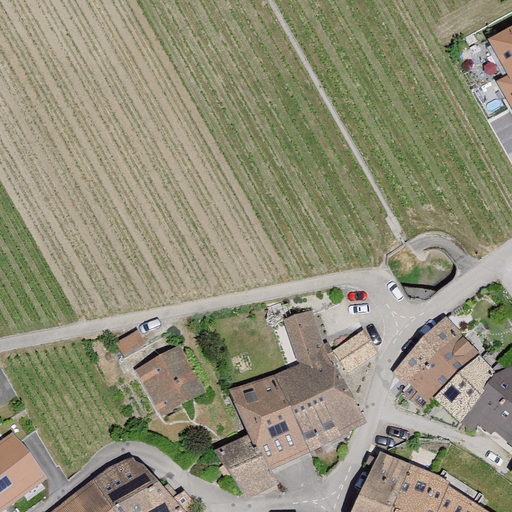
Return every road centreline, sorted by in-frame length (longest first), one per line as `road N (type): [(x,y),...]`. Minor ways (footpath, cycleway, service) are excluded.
road 1 (residential): [(405,327),(356,277),(0,346)]
road 2 (residential): [(241,511),(134,454),(98,463),(45,511)]
road 3 (residential): [(405,327),(350,471),(325,498)]
road 4 (residential): [(511,254),(405,327)]
